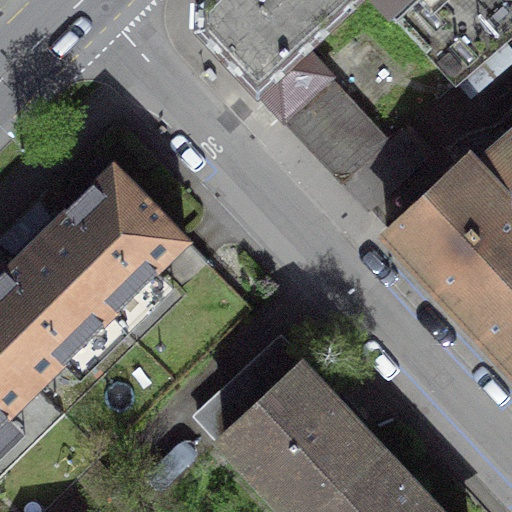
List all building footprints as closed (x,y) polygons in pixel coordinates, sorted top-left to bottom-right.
[(204,0),(201,3),(201,15),(200,26),(344,181),(389,142),(302,49),(340,13),(353,0),(204,0)] [(511,0),(377,0),(456,84),(511,35),(511,0)] [(511,134),(474,167),(465,157),(388,229),(471,318),(511,279),(511,134)] [(419,166),(393,139),(389,142),(344,181),(371,210),(419,166)] [(50,218),(32,236),(108,312),(184,237),(112,165),(54,222),(50,218)] [(19,258),(0,276),(0,350),(34,385),(108,312),(32,236),(14,253),(19,258)] [(511,279),(471,318),(511,363),(511,279)] [(433,511),(299,368),(304,364),(280,338),(196,415),(221,441),(226,436),(297,511),(433,511)] [(0,418),(34,385),(0,350),(0,418)] [(86,511),(118,480),(97,460),(45,511),(86,511)]
